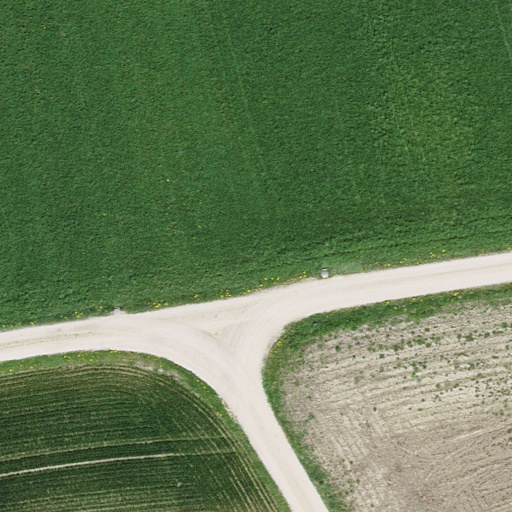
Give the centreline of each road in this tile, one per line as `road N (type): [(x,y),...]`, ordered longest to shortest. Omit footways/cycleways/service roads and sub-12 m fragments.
road 1 (track): [(511,269),(0,351)]
road 2 (track): [(316,511),(204,320)]
